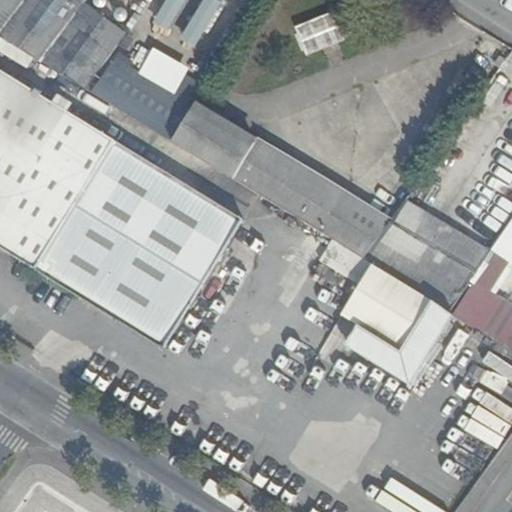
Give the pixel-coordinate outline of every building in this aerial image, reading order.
[(0,0),(0,34),(4,37),(84,87),(124,31),(84,2),(85,0),(0,0)] [(170,0),(159,27),(176,34),(190,0),(170,0)] [(221,0),(206,0),(185,42),(200,51),(226,2),(221,0)] [(316,45),(330,39),(346,33),(354,30),(345,5),(307,22),(316,45)] [(346,33),(330,39),(333,47),(348,40),(346,33)] [(114,57),(89,91),(176,143),(196,110),(114,57)] [(0,259),(162,358),(243,227),(0,78),(0,259)] [(212,107),(198,107),(196,110),(176,143),(367,258),(371,253),(393,220),(212,107)] [(412,193),(393,220),(371,253),(454,309),(495,246),(412,193)] [(336,263),(344,246),(332,240),(324,257),(336,263)] [(511,331),(511,305),(480,285),(468,303),(511,331)] [(333,440),(345,420),(306,395),(294,415),(333,440)]
